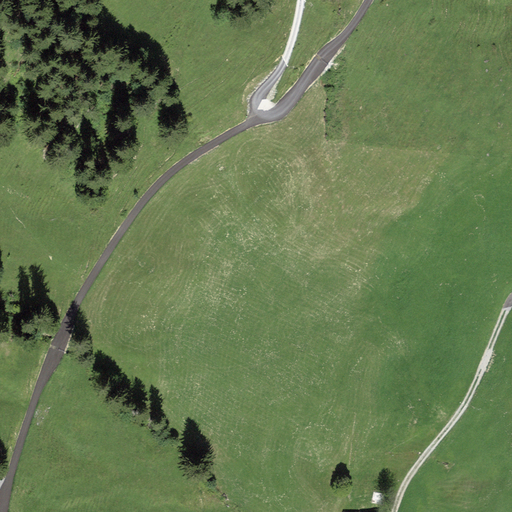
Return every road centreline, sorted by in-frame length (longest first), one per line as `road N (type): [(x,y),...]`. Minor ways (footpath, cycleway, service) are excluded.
road 1 (track): [(268,112),(162,179),(122,230),(48,365),(3,511)]
road 2 (track): [(301,0),(289,54),(265,97),(272,113),(292,99),(369,0)]
road 3 (track): [(393,511),(474,392),(511,299)]
